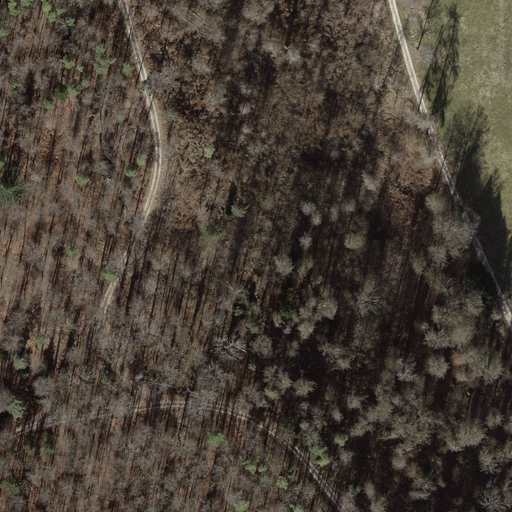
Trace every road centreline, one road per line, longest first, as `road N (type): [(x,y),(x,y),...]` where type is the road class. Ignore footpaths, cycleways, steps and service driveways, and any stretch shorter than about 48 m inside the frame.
road 1 (track): [(0,440),(46,416),(81,365),(162,170),(123,0)]
road 2 (track): [(393,0),(474,248),(511,324)]
road 3 (track): [(46,416),(152,399),(261,422),(305,455),(345,511)]
